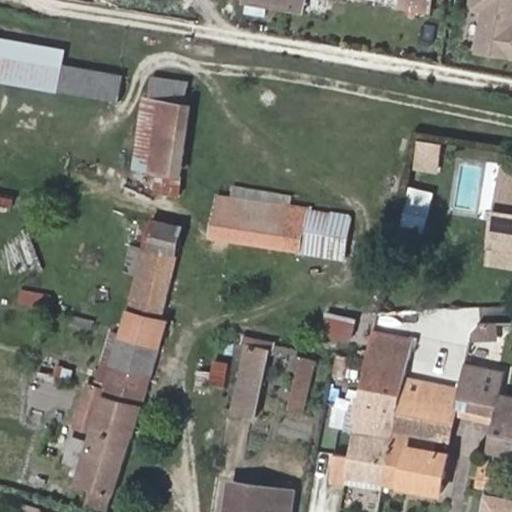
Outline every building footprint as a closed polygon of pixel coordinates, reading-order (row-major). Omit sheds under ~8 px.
[(249,0),(249,2),(306,10),(307,0),(249,0)] [(403,0),(403,7),(431,11),(433,0),(403,0)] [(471,52),(511,56),(511,0),(466,0),(466,8),(476,9),(471,52)] [(0,37),(0,48),(65,61),(67,49),(0,37)] [(64,66),(65,61),(0,48),(0,79),(119,101),(124,76),(64,66)] [(187,104),(189,84),(155,78),(152,99),(145,98),(136,168),(160,172),(158,192),(181,195),(193,105),(187,104)] [(410,168),(436,172),(441,140),(415,136),(410,168)] [(511,184),(511,167),(506,166),(503,183),(511,184)] [(511,262),(511,184),(503,183),(490,258),(511,262)] [(423,235),(432,189),(406,184),(397,230),(423,235)] [(215,227),(236,231),(243,188),(236,187),(234,198),(220,196),(215,227)] [(293,196),(243,188),(236,231),(234,240),(346,258),(353,216),(291,206),(293,196)] [(162,346),(168,321),(162,319),(168,295),(175,297),(179,285),(172,283),(177,256),(176,256),(185,226),(155,216),(146,249),(134,246),(127,271),(138,274),(124,335),(112,331),(97,386),(88,384),(76,425),(76,427),(92,432),(88,444),(79,441),(68,478),(94,486),(115,493),(131,434),(135,435),(160,345),(162,346)] [(213,237),(234,240),(236,231),(215,227),(213,237)] [(31,232),(5,242),(17,274),(42,264),(31,232)] [(48,308),(52,293),(19,285),(16,301),(48,308)] [(0,337),(34,340),(37,306),(1,303),(0,317),(0,337)] [(323,310),(319,333),(350,339),(354,316),(323,310)] [(439,313),(437,329),(450,331),(452,315),(439,313)] [(473,321),(473,339),(496,339),(496,320),(473,321)] [(415,338),(374,332),(374,334),(369,359),(363,395),(402,402),(407,376),(415,338)] [(256,416),(272,348),(275,349),(276,344),(247,336),(245,343),(250,345),(234,411),(256,416)] [(296,392),(292,407),(306,410),(317,361),(295,356),(292,368),(301,370),(298,381),(290,379),(287,390),(296,392)] [(225,386),(227,360),(209,358),(207,385),(225,386)] [(505,395),(510,367),(508,367),(466,360),(462,385),(461,390),(505,397),(505,395)] [(462,385),(407,376),(402,402),(386,483),(443,492),(458,406),(461,390),(462,385)] [(461,390),(458,406),(501,413),(494,450),(511,452),(511,396),(505,395),(505,397),(461,390)] [(386,483),(402,402),(363,395),(351,456),(338,454),(334,482),(347,484),(348,477),(386,483)] [(236,481),(230,511),(292,511),(297,490),(236,481)] [(110,509),(115,493),(94,486),(89,503),(110,509)]
